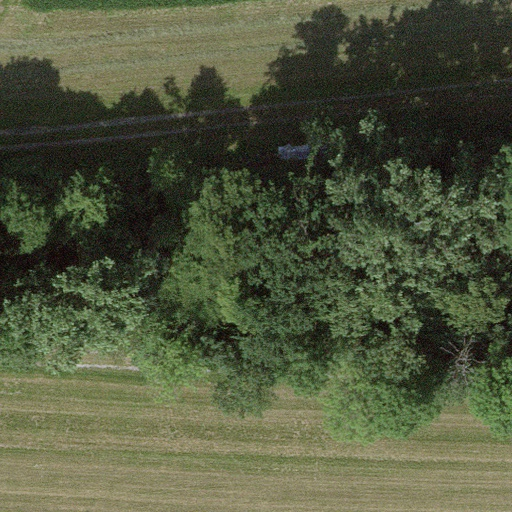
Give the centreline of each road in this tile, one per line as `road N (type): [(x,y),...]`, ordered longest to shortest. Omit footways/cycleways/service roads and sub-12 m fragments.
road 1 (track): [(0,136),(511,86)]
road 2 (track): [(0,352),(511,377)]
